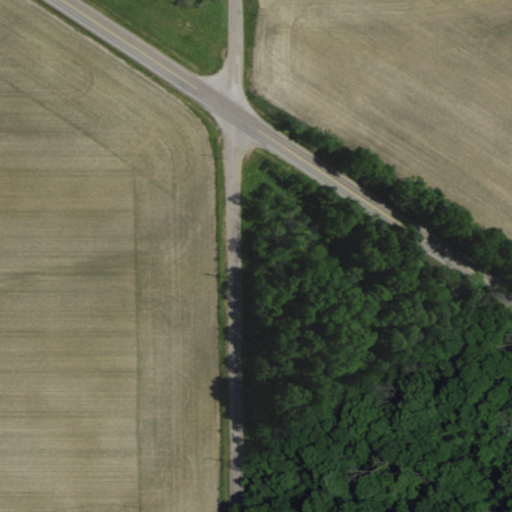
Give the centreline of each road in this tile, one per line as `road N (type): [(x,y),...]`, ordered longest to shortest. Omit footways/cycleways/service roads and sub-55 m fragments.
road 1 (primary): [(511,298),(60,0)]
road 2 (residential): [(232,511),(233,0)]
